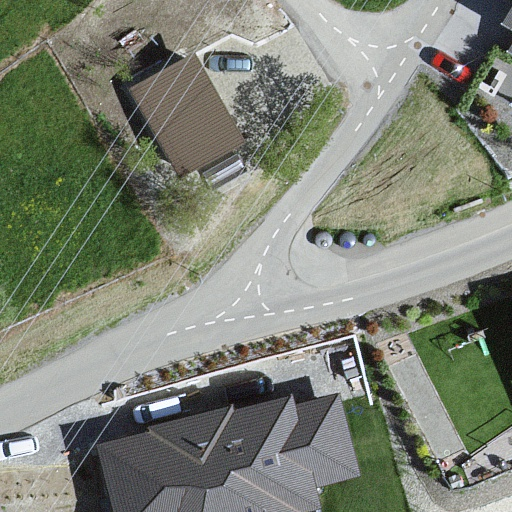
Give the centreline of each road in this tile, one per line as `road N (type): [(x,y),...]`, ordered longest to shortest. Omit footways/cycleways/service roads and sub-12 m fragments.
road 1 (residential): [(441,0),(325,194),(239,273),(217,328)]
road 2 (residential): [(511,241),(217,328)]
road 3 (residential): [(217,328),(130,353),(0,420)]
